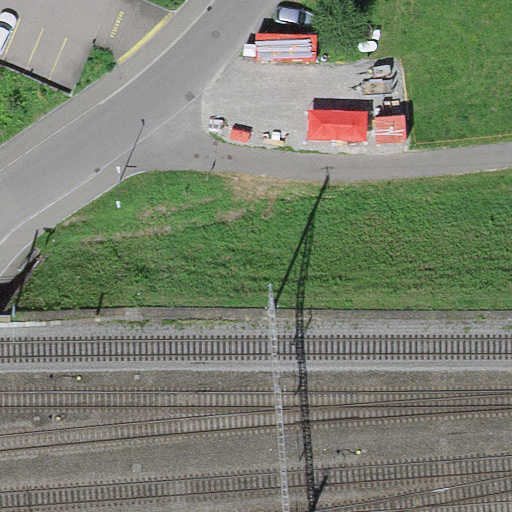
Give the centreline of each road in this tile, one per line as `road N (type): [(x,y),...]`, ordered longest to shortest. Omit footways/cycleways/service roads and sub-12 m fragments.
road 1 (track): [(133,111),(195,150),(334,162),(511,156)]
road 2 (residential): [(250,0),(133,111),(0,208)]
